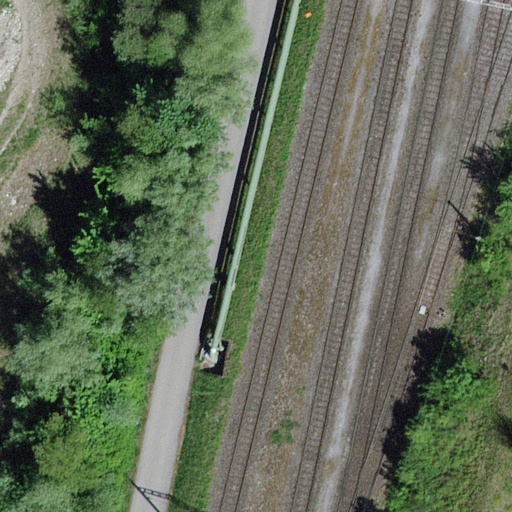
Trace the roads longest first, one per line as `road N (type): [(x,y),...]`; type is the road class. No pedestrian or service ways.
road 1 (unclassified): [(146,511),(254,0)]
road 2 (track): [(0,140),(28,89),(41,42),(30,0)]
